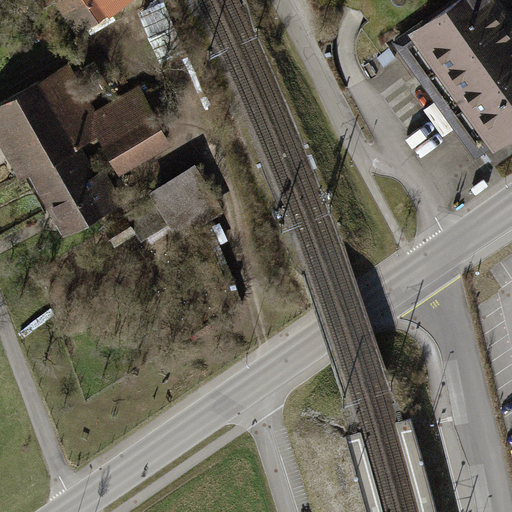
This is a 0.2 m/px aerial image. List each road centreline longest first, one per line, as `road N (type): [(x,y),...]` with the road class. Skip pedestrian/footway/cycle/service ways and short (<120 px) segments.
road 1 (tertiary): [(456,248),(72,511)]
road 2 (residential): [(456,248),(419,182),(358,148),(281,0)]
road 3 (track): [(249,392),(286,511)]
